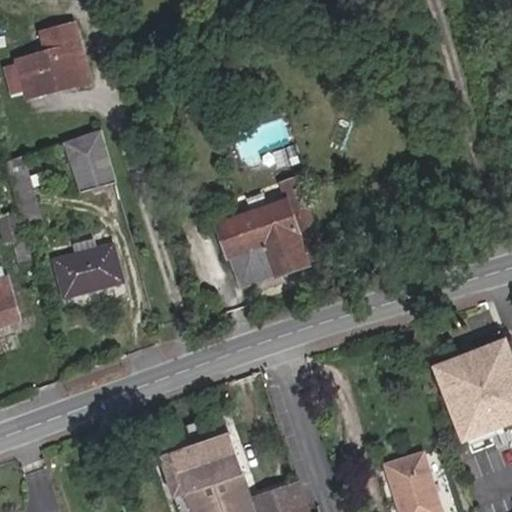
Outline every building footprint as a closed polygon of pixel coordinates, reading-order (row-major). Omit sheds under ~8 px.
[(90,92),(75,25),(40,35),(47,56),(10,67),(22,108),(90,92)] [(116,184),(102,138),(65,148),(77,196),(116,184)] [(9,163),(27,230),(51,222),(35,156),(9,163)] [(246,214),(292,198),(287,183),(240,198),(246,214)] [(246,214),(240,198),(214,206),(219,223),(214,225),(235,287),(272,274),(273,277),(302,267),(302,264),(322,255),(302,195),(292,198),(246,214)] [(118,246),(59,265),(67,295),(127,277),(118,246)] [(24,271),(0,279),(0,327),(39,313),(24,271)] [(511,369),(503,347),(440,371),(465,438),(511,420),(511,369)] [(468,447),(511,430),(511,420),(465,438),(468,447)] [(190,427),(197,447),(210,442),(203,423),(190,427)] [(277,511),(271,495),(250,502),(227,436),(210,442),(197,447),(160,460),(178,511),(277,511)] [(440,511),(423,455),(387,466),(401,511),(440,511)] [(319,511),(309,482),(292,488),(299,507),(283,511),(319,511)] [(271,495),(277,511),(283,511),(299,507),(292,488),(271,495)]
